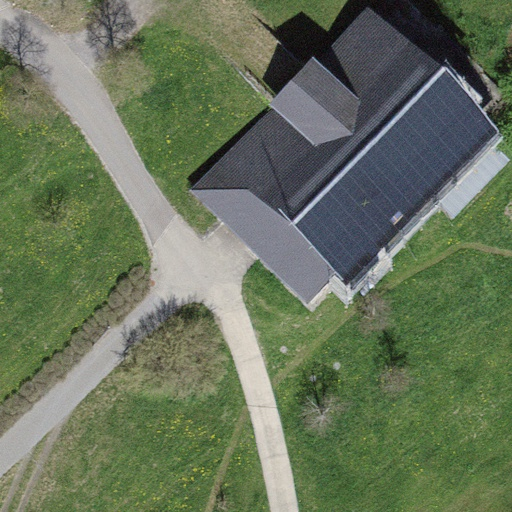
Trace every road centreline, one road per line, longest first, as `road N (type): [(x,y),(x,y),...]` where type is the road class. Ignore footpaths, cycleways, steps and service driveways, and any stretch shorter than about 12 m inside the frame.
road 1 (unclassified): [(284,511),(237,320),(75,100),(0,34)]
road 2 (track): [(0,473),(205,271)]
